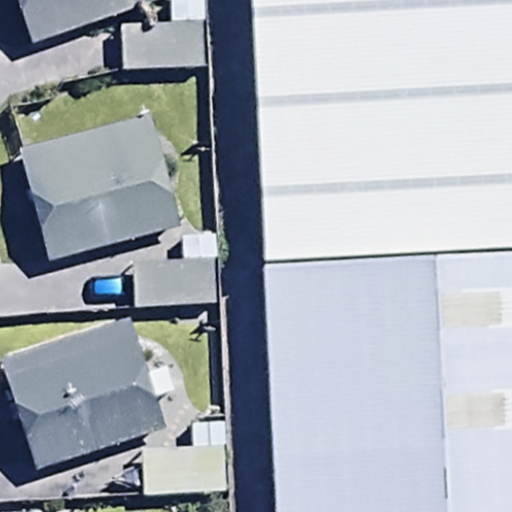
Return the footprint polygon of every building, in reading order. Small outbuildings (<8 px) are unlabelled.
[(151,6),(149,0),(7,0),(26,52),(151,6)] [(117,29),(117,77),(198,77),(198,2),(168,2),(168,29),(117,29)] [(140,118),(12,154),(44,268),(172,232),(140,118)] [(176,265),(127,267),(128,313),(210,311),(208,237),(175,239),(176,265)] [(511,511),(511,259),(280,269),(290,511),(511,511)] [(121,327),(0,364),(0,381),(29,476),(155,438),(121,327)] [(186,451),(137,453),(140,504),(220,500),(217,429),(185,431),(186,451)]
